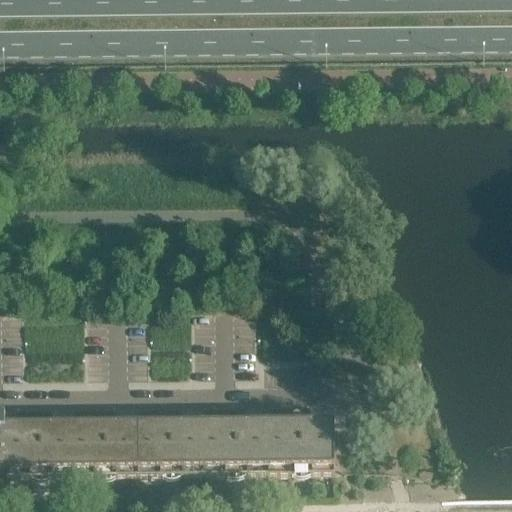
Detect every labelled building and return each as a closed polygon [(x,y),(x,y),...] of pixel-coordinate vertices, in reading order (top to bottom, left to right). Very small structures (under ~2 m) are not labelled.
[(9,429),(34,429),(34,418),(8,419),(9,429)] [(73,483),(73,431),(7,432),(7,433),(5,433),(5,421),(0,421),(0,475),(7,476),(7,484),(32,483),(31,477),(50,476),(51,483),(73,483)] [(335,480),(334,428),(268,429),(269,481),(291,481),(291,474),(310,473),(310,480),(335,480)] [(204,482),(203,429),(138,430),(139,482),(162,482),(162,475),(181,475),(181,482),(204,482)] [(269,481),(268,429),(203,429),(204,482),(227,481),(227,474),(246,474),(246,481),(269,481)] [(139,482),(138,430),(73,431),(73,483),(96,483),(96,476),(115,476),(115,483),(139,482)]
